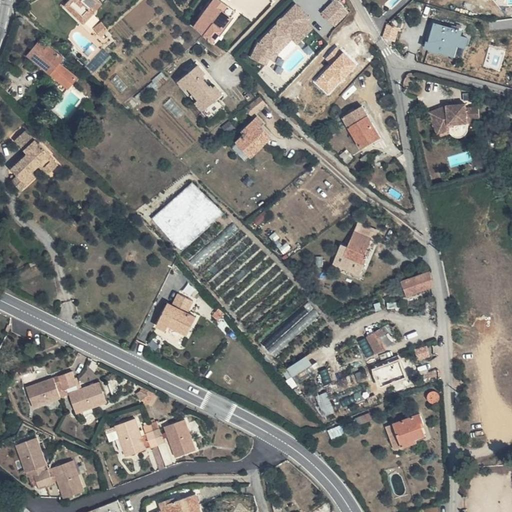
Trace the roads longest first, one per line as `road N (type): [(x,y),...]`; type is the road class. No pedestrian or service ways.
road 1 (secondary): [(276,437),(0,299)]
road 2 (residential): [(423,220),(442,304),(448,511)]
road 3 (residential): [(249,463),(182,468),(68,510),(40,507),(0,478)]
road 4 (residential): [(257,87),(373,193),(423,220)]
road 5 (residential): [(395,65),(423,220)]
road 6 (residential): [(395,65),(511,92)]
